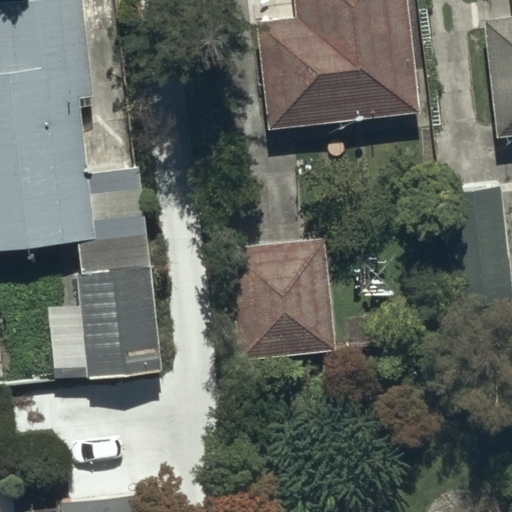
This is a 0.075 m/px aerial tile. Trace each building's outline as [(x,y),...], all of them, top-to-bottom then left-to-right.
[(95,101),(84,0),(68,0),(0,7),(0,254),(81,246),(84,278),(78,278),(81,310),(51,313),(58,383),(88,380),(89,385),(164,378),(142,172),(90,177),(82,103),(95,101)] [(270,135),(422,119),(409,0),(294,0),(297,22),(258,26),(270,135)] [(511,20),(485,24),(498,144),(511,142),(511,20)] [(511,331),(511,274),(503,191),(442,198),(457,338),(511,331)] [(338,357),(328,242),(230,251),(240,365),(338,357)] [(151,511),(152,470),(95,468),(53,477),(56,511),(151,511)] [(511,511),(511,487),(451,494),(452,511),(511,511)]
